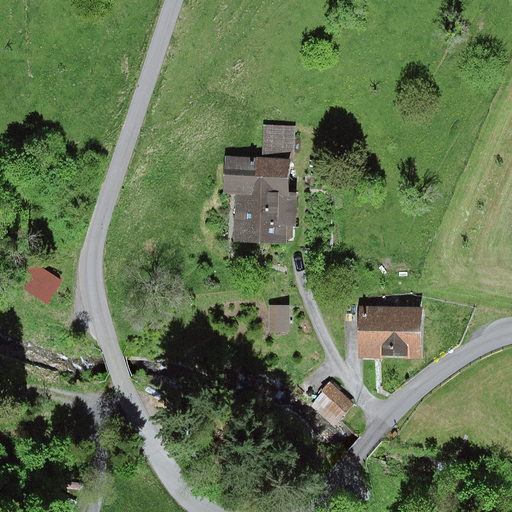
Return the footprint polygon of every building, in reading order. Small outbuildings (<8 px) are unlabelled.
[(295,127),(263,126),(262,159),(226,157),(224,192),(236,192),(291,195),(295,127)] [(291,195),(236,192),(234,241),(286,243),(287,227),(296,227),(297,196),(291,195)] [(15,285),(47,305),(61,283),(29,263),(15,285)] [(421,306),(359,307),(359,358),(421,358),(421,306)] [(290,307),(270,307),(270,333),(290,333),(290,307)] [(328,385),(310,407),(334,427),(352,406),(328,385)]
